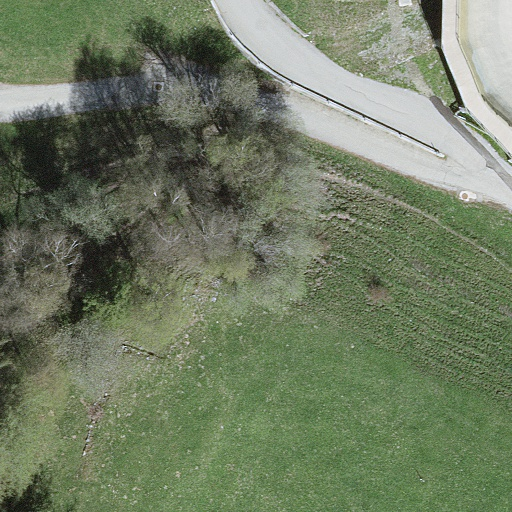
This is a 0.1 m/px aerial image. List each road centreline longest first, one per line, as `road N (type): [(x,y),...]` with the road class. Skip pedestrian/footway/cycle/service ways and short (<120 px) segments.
road 1 (residential): [(201,0),(227,52),(511,205)]
road 2 (track): [(273,77),(0,114)]
